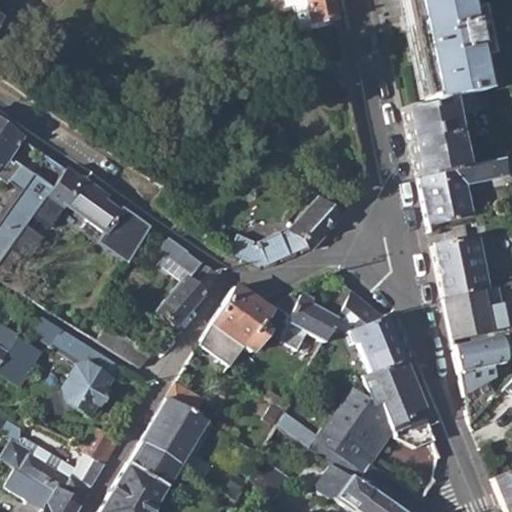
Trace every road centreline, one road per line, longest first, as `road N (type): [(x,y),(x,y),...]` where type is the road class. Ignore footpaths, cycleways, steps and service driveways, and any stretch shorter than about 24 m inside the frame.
road 1 (residential): [(0,96),(229,268)]
road 2 (residential): [(87,511),(229,268)]
road 3 (residential): [(472,487),(406,307),(395,232)]
road 4 (residential): [(395,232),(348,0)]
road 5 (residential): [(229,268),(264,279),(343,243),(395,232)]
